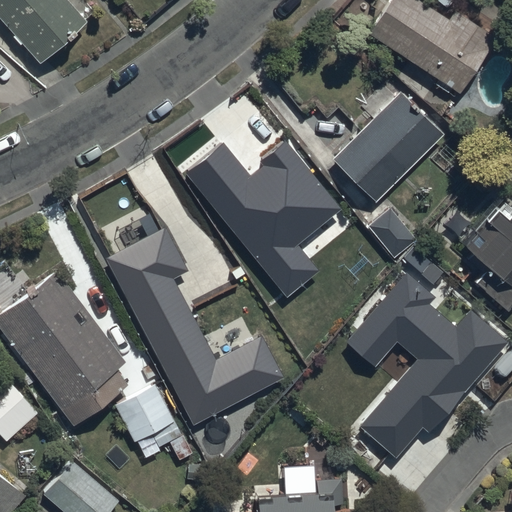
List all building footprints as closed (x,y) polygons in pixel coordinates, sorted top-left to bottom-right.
[(0,0),(0,14),(42,61),(86,20),(67,0),(0,0)] [(417,0),(390,0),(369,34),(438,79),(434,85),(447,93),(451,87),(459,91),(485,51),(487,52),(496,38),(453,10),(447,19),(417,0)] [(460,0),(441,0),(453,10),(460,0)] [(376,199),(441,132),(398,90),(332,156),(376,199)] [(320,270),(298,243),(341,208),(285,139),(260,159),(263,163),(250,174),(224,142),(186,173),(287,297),(320,270)] [(506,309),(511,301),(511,209),(508,214),(495,204),(461,245),(489,268),(476,284),(506,309)] [(368,225),(395,258),(417,240),(390,208),(368,225)] [(106,257),(194,424),(284,377),(262,335),(216,358),(174,278),(189,271),(165,226),(106,257)] [(404,259),(433,283),(443,271),(414,247),(404,259)] [(55,269),(0,310),(0,330),(71,425),(126,384),(115,369),(124,362),(55,269)] [(470,310),(456,326),(430,303),(436,297),(406,271),(346,341),(376,366),(397,341),(417,358),(359,425),(397,457),(423,427),(428,432),(507,341),(470,310)] [(7,378),(0,383),(0,434),(5,440),(36,413),(7,378)] [(189,451),(154,383),(114,404),(134,441),(150,433),(158,446),(169,440),(178,457),(189,451)] [(70,459),(43,490),(68,511),(106,511),(118,499),(70,459)] [(167,474),(204,477),(205,462),(168,460),(167,474)] [(332,511),(332,502),(342,501),(341,478),(314,480),(314,464),(282,465),(283,492),(256,493),(257,511),(332,511)] [(0,511),(6,511),(22,493),(0,474),(0,511)] [(511,511),(511,490),(509,491),(510,511),(489,511),(511,511)]
